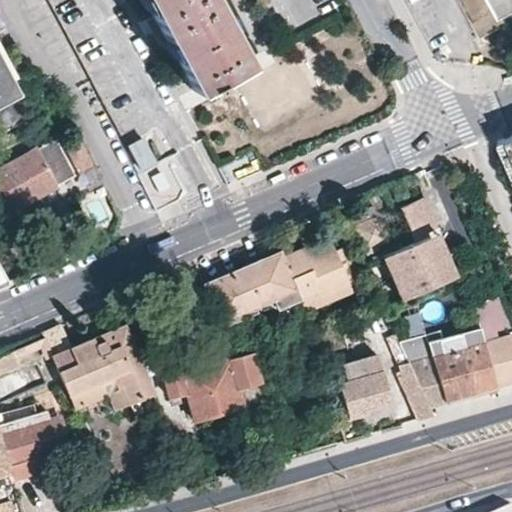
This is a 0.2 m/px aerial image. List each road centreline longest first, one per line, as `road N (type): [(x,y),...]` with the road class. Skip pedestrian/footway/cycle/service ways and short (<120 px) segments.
road 1 (residential): [(0,315),(439,128)]
road 2 (primary): [(511,410),(158,511)]
road 3 (residential): [(439,128),(402,49),(381,32),(364,0)]
